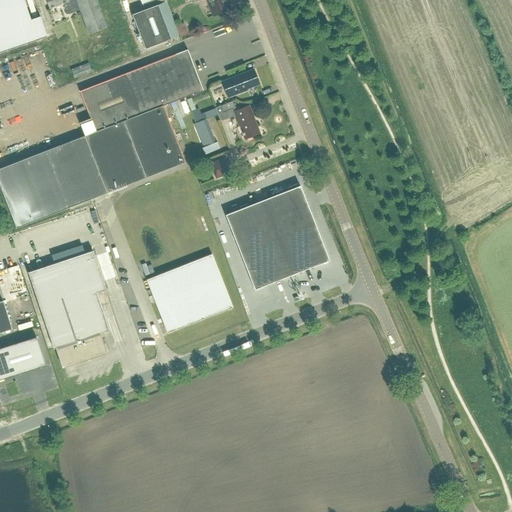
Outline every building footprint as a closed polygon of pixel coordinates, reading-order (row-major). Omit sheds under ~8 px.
[(0,0),(0,51),(47,36),(40,16),(30,19),(23,0),(0,0)] [(89,34),(106,27),(95,0),(69,0),(68,0),(45,0),(49,8),(63,3),(67,14),(79,10),(89,34)] [(178,35),(165,0),(206,0),(213,16),(230,9),(226,0),(140,0),(144,9),(131,14),(144,48),(178,35)] [(84,135),(45,150),(67,207),(184,162),(162,105),(169,102),(173,113),(201,102),(197,92),(202,90),(200,85),(217,79),(219,83),(221,82),(227,79),(224,73),(222,74),(216,58),(193,67),(186,49),(79,91),(90,118),(79,122),(84,135)] [(35,57),(40,71),(44,69),(39,55),(35,57)] [(74,78),(92,72),(89,63),(71,70),(74,78)] [(246,89),(259,84),(253,69),(227,79),(221,82),(227,97),(246,90),(246,89)] [(207,92),(215,90),(213,84),(205,86),(207,92)] [(210,104),(217,102),(216,94),(208,95),(210,104)] [(217,107),(222,120),(234,115),(238,126),(239,125),(244,139),(259,133),(248,105),(240,109),(239,106),(234,107),(232,101),(217,107)] [(201,114),(203,120),(206,118),(217,114),(215,108),(201,114)] [(203,120),(193,124),(203,147),(215,142),(206,118),(203,120)] [(0,187),(16,227),(67,207),(45,150),(0,167),(0,187)] [(230,173),(224,157),(209,163),(215,179),(230,173)] [(299,185),(225,214),(254,289),(328,260),(299,185)] [(92,250),(27,272),(53,348),(55,347),(62,367),(108,352),(101,332),(110,329),(98,291),(105,289),(92,250)] [(163,324),(176,329),(233,307),(211,253),(145,279),(163,324)] [(3,300),(0,301),(0,332),(11,329),(3,300)] [(0,379),(45,365),(36,336),(0,347),(0,379)] [(246,340),(221,350),(223,356),(248,345),(246,340)] [(98,400),(71,411),(74,417),(101,406),(98,400)]
